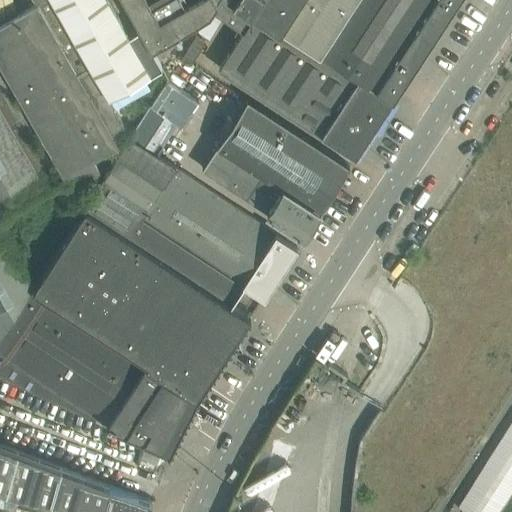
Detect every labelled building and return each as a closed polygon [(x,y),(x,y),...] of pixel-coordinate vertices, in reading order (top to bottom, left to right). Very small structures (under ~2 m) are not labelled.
[(109,96),(53,0),(34,0),(37,3),(0,24),(0,59),(83,203),(102,174),(92,157),(119,141),(128,127),(110,96),(109,96)] [(128,33),(109,0),(53,0),(109,96),(110,96),(162,66),(139,27),(128,33)] [(124,0),(128,6),(151,47),(209,14),(212,9),(217,0),(124,0)] [(393,98),(319,50),(242,0),(217,0),(212,9),(243,29),(218,67),(355,156),(393,98)] [(393,98),(457,0),(242,0),(319,50),(393,98)] [(196,35),(181,58),(191,64),(206,41),(196,35)] [(0,214),(65,177),(0,64),(0,335),(34,283),(0,223),(0,214)] [(247,98),(202,168),(304,235),(350,165),(247,98)] [(151,103),(130,138),(157,155),(179,121),(151,103)] [(157,155),(130,138),(84,207),(230,302),(243,283),(264,296),(297,246),(157,155)] [(198,397),(250,316),(230,302),(84,207),(34,283),(0,335),(0,377),(3,378),(169,453),(198,397)] [(147,511),(152,501),(0,444),(0,511),(147,511)]
